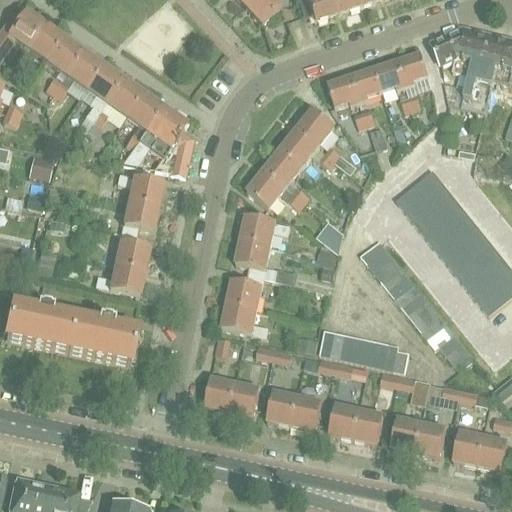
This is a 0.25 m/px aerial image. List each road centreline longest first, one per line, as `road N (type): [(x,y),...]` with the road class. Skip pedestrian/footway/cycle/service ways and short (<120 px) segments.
road 1 (residential): [(157,457),(232,111),(277,74),(500,0)]
road 2 (primary): [(459,511),(283,483)]
road 3 (primary): [(157,457),(0,423)]
road 4 (primary): [(283,483),(157,457)]
